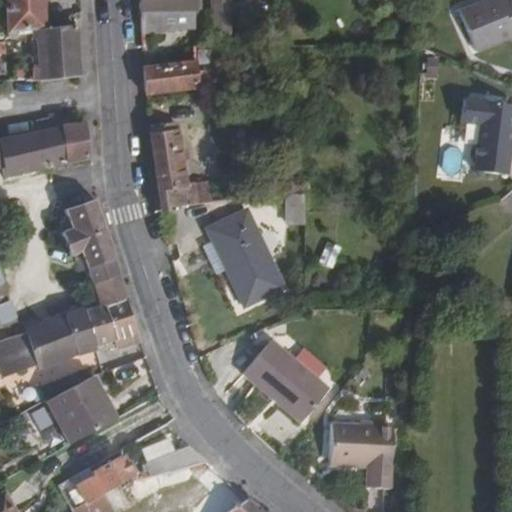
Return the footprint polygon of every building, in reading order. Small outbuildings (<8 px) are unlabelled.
[(41,24),(40,0),(0,0),(0,1),(3,1),(5,39),(33,34),(41,33),(41,24)] [(137,0),(139,13),(192,10),(191,0),(137,0)] [(232,34),(231,0),(209,0),(211,35),(232,34)] [(511,0),(496,0),(462,14),(478,55),(511,41),(511,0)] [(192,10),(139,13),(141,34),(173,32),(173,29),(193,27),(192,10)] [(55,31),(53,22),(41,24),(41,33),(33,34),(34,42),(42,41),(43,72),(43,78),(79,75),(74,27),(55,31)] [(42,41),(34,42),(36,72),(43,72),(42,41)] [(195,61),(144,66),(147,96),(197,91),(197,84),(195,61)] [(462,174),(506,179),(511,110),(511,108),(506,108),(507,100),(482,98),(481,106),(460,104),(457,152),(464,152),(462,174)] [(47,130),(37,131),(43,168),(64,164),(70,162),(87,159),(83,126),(47,130)] [(178,130),(149,133),(161,216),(169,215),(169,211),(245,201),(242,181),(224,183),(223,177),(206,179),(205,185),(189,187),(178,130)] [(37,131),(0,138),(0,177),(43,168),(37,131)] [(279,189),(280,196),(302,194),(308,193),(307,183),(303,183),(291,185),(291,187),(279,189)] [(118,277),(93,203),(67,211),(69,216),(64,229),(73,260),(75,260),(77,259),(84,258),(89,273),(93,284),(118,277)] [(250,215),(212,233),(247,306),(284,288),(250,215)] [(325,243),(321,262),(335,265),(339,246),(325,243)] [(84,258),(77,259),(83,275),(89,273),(84,258)] [(141,343),(118,277),(93,284),(100,306),(85,311),(95,348),(113,342),(118,351),(141,343)] [(0,330),(14,326),(0,287),(0,330)] [(95,348),(85,311),(36,328),(13,337),(0,341),(0,374),(1,377),(34,366),(35,369),(95,348)] [(277,393),(304,415),(324,391),(267,342),(243,371),(273,398),(277,393)] [(104,384),(98,373),(92,377),(99,388),(104,384)] [(92,377),(58,395),(46,401),(70,445),(116,420),(99,388),(92,377)] [(300,420),(304,415),(277,393),(273,398),(300,420)] [(392,488),(393,447),(393,430),(393,429),(334,427),(333,463),(371,464),(371,469),(370,488),(392,488)] [(393,447),(406,447),(407,430),(393,430),(393,447)] [(206,463),(187,447),(144,470),(144,472),(148,480),(206,463)] [(90,504),(105,495),(134,479),(123,457),(93,474),(95,478),(78,487),(88,504),(90,504)] [(14,511),(5,495),(0,498),(0,511),(14,511)] [(90,504),(93,511),(114,511),(105,495),(90,504)] [(261,511),(247,501),(230,511),(261,511)]
